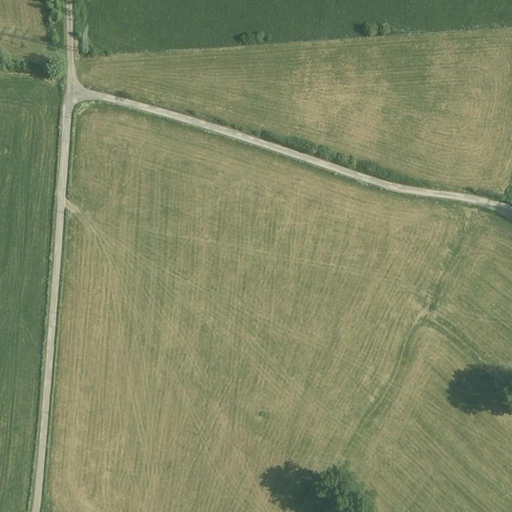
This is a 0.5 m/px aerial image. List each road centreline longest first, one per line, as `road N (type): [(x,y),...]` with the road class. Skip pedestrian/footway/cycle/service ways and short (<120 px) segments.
road 1 (unclassified): [(70,95),(511,215)]
road 2 (unclassified): [(36,511),(70,95)]
